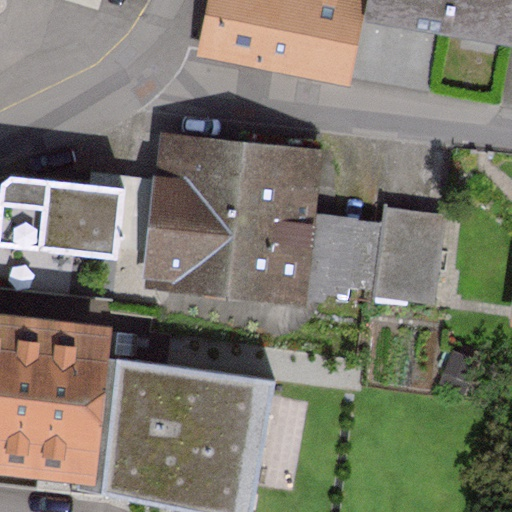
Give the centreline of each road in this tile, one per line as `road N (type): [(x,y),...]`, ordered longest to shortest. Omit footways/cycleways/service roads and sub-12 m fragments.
road 1 (residential): [(134,75),(511,127)]
road 2 (residential): [(0,156),(134,75)]
